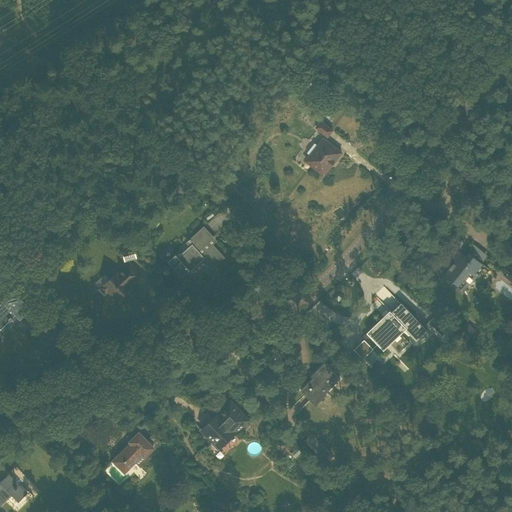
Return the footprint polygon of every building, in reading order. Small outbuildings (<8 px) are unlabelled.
[(304,93),(311,83),(304,77),(297,87),(304,93)] [(321,120),(320,122),(315,127),(328,137),(333,130),(321,120)] [(342,153),(334,146),(323,138),(305,160),(324,175),(332,166),(335,163),(335,162),(342,153)] [(197,186),(184,187),(184,196),(198,196),(197,186)] [(208,241),(214,236),(206,228),(204,226),(189,240),(192,244),(178,256),(175,253),(166,261),(176,271),(184,264),(186,266),(186,267),(187,269),(188,268),(191,271),(203,260),(212,269),(225,257),(213,244),(212,245),(208,241)] [(475,271),(481,263),(482,263),(470,253),(465,259),(457,253),(450,262),(453,264),(445,274),(459,286),(468,274),(475,280),(480,275),(475,271)] [(511,268),(504,262),(499,268),(505,273),(504,275),(511,281),(511,268)] [(140,275),(129,264),(118,274),(116,271),(99,288),(105,295),(109,291),(116,300),(129,287),(128,286),(140,275)] [(3,303),(0,304),(0,329),(9,321),(10,322),(12,319),(10,317),(13,314),(19,320),(30,309),(13,291),(2,301),(3,303)] [(392,312),(369,335),(383,350),(390,344),(389,343),(404,328),(416,341),(428,330),(402,303),(392,312)] [(348,363),(340,355),(335,360),(343,368),(348,363)] [(341,379),(325,363),(316,372),(318,375),(301,390),(311,400),(316,406),(328,395),(326,393),(341,379)] [(203,432),(213,441),(214,442),(215,441),(221,447),(243,425),(246,429),(250,425),(247,422),(249,420),(231,401),(219,413),(221,415),(203,432)] [(124,449),(112,461),(124,473),(136,462),(140,466),(148,458),(146,455),(154,448),(138,432),(128,442),(131,445),(125,450),(124,449)] [(306,443),(322,459),(329,452),(313,436),(306,443)] [(27,491),(8,474),(0,481),(0,505),(13,492),(19,499),(27,491)]
